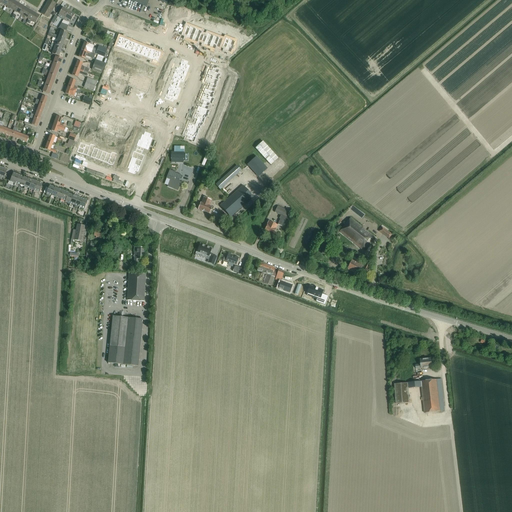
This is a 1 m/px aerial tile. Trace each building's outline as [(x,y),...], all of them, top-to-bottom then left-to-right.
[(15,1),(12,0),(11,0),(7,6),(14,11),(19,3),(15,1)] [(52,10),(56,3),(50,0),(48,0),(47,3),(45,6),(52,10)] [(21,6),(19,4),(19,3),(14,11),(21,15),(26,7),(22,5),(21,6)] [(48,17),(52,10),(45,6),(42,10),(43,10),(41,13),(40,13),(48,17)] [(28,10),(25,8),(26,7),(21,15),(28,19),(32,12),(33,11),(32,11),(29,9),(28,10)] [(65,17),(69,11),(63,7),(59,14),(65,17)] [(70,21),(74,14),(69,11),(65,17),(70,21)] [(35,14),(32,12),(28,19),(35,23),(40,15),(39,15),(36,13),(35,14)] [(66,31),(68,25),(64,23),(62,23),(58,28),(66,31)] [(186,29),(184,35),(186,36),(186,39),(191,41),(194,32),(189,30),(186,29)] [(65,39),(67,33),(61,30),(59,36),(65,39)] [(63,44),(65,39),(59,36),(51,33),(49,32),(47,35),(53,37),(57,39),(56,42),(63,44)] [(194,32),(191,41),(197,43),(198,40),(201,41),(203,35),(194,32)] [(203,35),(201,41),(204,43),(203,45),(209,47),(213,38),(207,36),(203,35)] [(120,37),(116,46),(121,48),(125,38),(120,37)] [(125,38),(121,48),(126,50),(130,41),(130,40),(125,38)] [(213,38),(209,47),(215,49),(216,46),(219,47),(221,41),(218,40),(213,38)] [(225,40),(223,47),(226,48),(225,51),(231,53),(233,49),(233,50),(235,46),(234,46),(235,43),(229,41),(229,42),(225,40)] [(61,50),(63,44),(56,42),(55,45),(51,43),(50,46),(54,48),(61,50)] [(84,42),(82,49),(95,54),(96,55),(96,54),(104,57),(107,49),(98,46),(97,48),(93,47),(94,46),(84,42)] [(59,56),(61,50),(54,48),(52,54),(59,56)] [(93,59),(95,54),(82,49),(79,57),(84,59),(85,56),(93,59)] [(151,49),(148,58),(153,59),(156,51),(151,49)] [(156,51),(153,59),(158,61),(161,53),(156,51)] [(60,64),(62,58),(57,57),(56,56),(55,60),(53,59),(52,61),(60,64)] [(103,68),(105,63),(95,59),(94,64),(103,68)] [(181,62),(179,68),(188,71),(190,65),(188,64),(189,61),(183,59),(181,62)] [(88,73),(89,69),(85,67),(81,66),(83,62),(77,60),(75,68),(88,73)] [(53,65),(51,68),(58,70),(60,64),(52,61),(50,61),(49,63),(53,64),(53,65)] [(102,73),(103,68),(94,64),(92,69),(102,73)] [(109,67),(105,76),(111,78),(114,68),(109,67)] [(56,76),(58,70),(51,68),(50,71),(49,71),(48,73),(56,76)] [(86,77),(88,73),(75,68),(72,75),(77,77),(79,74),(86,77)] [(114,68),(111,78),(115,80),(116,79),(119,70),(114,68)] [(179,68),(177,73),(186,76),(188,71),(179,68)] [(209,70),(207,76),(216,79),(219,74),(218,73),(220,70),(213,68),(212,71),(209,70)] [(53,82),(56,76),(48,73),(47,76),(48,76),(47,80),(53,82)] [(175,79),(174,82),(180,84),(181,81),(184,82),(186,76),(177,73),(175,79)] [(207,76),(205,82),(210,84),(209,87),(216,89),(217,86),(214,85),(216,79),(207,76)] [(95,86),(97,81),(87,77),(85,82),(95,86)] [(137,87),(136,87),(142,89),(145,80),(140,78),(137,87)] [(79,90),(79,89),(77,88),(77,87),(74,86),(76,81),(71,79),(68,86),(79,90)] [(51,88),(53,82),(47,80),(46,83),(44,82),(44,85),(51,88)] [(145,80),(142,89),(147,91),(150,82),(145,80)] [(93,90),(95,86),(85,82),(84,87),(93,90)] [(172,85),(170,90),(180,94),(182,88),(179,87),(180,84),(174,82),(173,85),(172,85)] [(49,94),(51,88),(44,85),(43,87),(44,88),(43,91),(49,94)] [(68,86),(65,93),(70,95),(74,97),(75,92),(78,93),(79,90),(68,86)] [(205,88),(203,94),(213,98),(215,92),(214,92),(216,89),(209,87),(208,90),(205,88)] [(168,97),(167,100),(173,102),(174,99),(177,100),(180,94),(170,90),(168,96),(168,97)] [(203,94),(201,100),(204,101),(203,104),(209,106),(210,104),(213,98),(203,94)] [(45,105),(48,97),(42,95),(40,101),(36,99),(36,101),(45,105)] [(90,105),(91,100),(92,99),(84,96),(82,102),(90,105)] [(42,112),(45,105),(36,101),(35,103),(39,105),(37,110),(42,112)] [(199,106),(197,112),(206,115),(208,110),(208,109),(209,106),(203,104),(202,107),(199,106)] [(40,119),(42,112),(37,110),(35,115),(31,113),(30,115),(40,119)] [(93,112),(89,122),(94,124),(98,115),(98,114),(93,112)] [(197,112),(194,118),(197,119),(196,122),(202,124),(203,121),(204,121),(206,115),(197,112)] [(37,126),(40,119),(30,115),(29,117),(33,119),(32,124),(37,126)] [(63,124),(60,123),(62,118),(57,116),(54,123),(66,127),(67,124),(64,123),(63,124)] [(189,123),(187,128),(197,132),(199,126),(201,127),(202,124),(196,122),(195,125),(189,123)] [(66,132),(68,128),(66,127),(54,123),(51,130),(57,132),(58,129),(66,132)] [(123,124),(120,133),(125,135),(128,125),(123,124)] [(7,129),(5,134),(12,137),(16,127),(14,127),(13,131),(7,129)] [(20,139),(22,134),(16,132),(18,128),(16,127),(12,137),(20,139)] [(187,128),(185,134),(188,135),(187,138),(193,141),(194,138),(197,132),(187,128)] [(144,134),(142,140),(151,144),(153,138),(150,137),(152,134),(145,131),(144,135),(144,134)] [(29,137),(29,135),(30,133),(28,132),(26,136),(22,134),(20,139),(27,142),(29,137)] [(53,144),(55,136),(50,134),(47,142),(53,144)] [(138,145),(137,149),(143,151),(144,148),(149,150),(151,144),(142,140),(139,146),(138,145)] [(271,165),(278,158),(263,141),(255,148),(271,165)] [(56,153),(57,151),(51,149),(53,144),(47,142),(45,149),(56,153)] [(81,143),(78,152),(83,154),(87,145),(81,143)] [(136,151),(133,157),(143,161),(145,155),(142,154),(143,151),(137,149),(136,152),(136,151)] [(109,163),(108,163),(114,165),(117,156),(112,154),(109,163)] [(258,177),(267,168),(256,156),(247,164),(258,177)] [(133,157),(131,162),(141,166),(143,161),(133,157)] [(242,160),(224,175),(228,180),(246,165),(242,160)] [(129,168),(128,171),(135,174),(136,171),(139,172),(141,166),(131,162),(129,168)] [(176,172),(170,170),(167,178),(170,180),(167,186),(178,191),(181,182),(178,181),(179,178),(181,179),(182,176),(176,173),(176,172)] [(20,185),(23,176),(18,174),(15,183),(20,185)] [(34,190),(37,181),(32,180),(29,188),(34,190)] [(39,192),(40,188),(42,183),(37,181),(34,190),(39,192)] [(46,194),(51,195),(54,187),(49,185),(48,188),(46,187),(44,192),(46,193),(46,194)] [(230,217),(234,213),(253,197),(243,185),(220,205),(230,217)] [(209,206),(211,200),(203,197),(201,202),(200,202),(198,209),(209,213),(212,207),(209,206)] [(83,198),(79,207),(84,209),(87,200),(83,198)] [(282,226),(285,220),(284,220),(288,212),(277,207),(275,212),(281,215),(279,219),(280,220),(278,224),(282,226)] [(363,250),(374,237),(350,218),(340,231),(363,250)] [(273,234),(275,230),(278,225),(269,221),(264,230),(270,233),(270,234),(272,234),(273,234)] [(390,224),(386,228),(392,233),(396,229),(390,224)] [(86,236),(87,228),(87,227),(77,225),(76,231),(74,231),(72,240),(82,241),(83,235),(86,236)] [(389,238),(392,234),(382,227),(379,231),(389,238)] [(101,237),(103,232),(96,230),(94,236),(96,236),(95,238),(99,239),(100,237),(101,237)] [(135,252),(135,253),(133,256),(135,258),(134,262),(138,262),(139,260),(144,260),(144,244),(139,243),(139,247),(134,247),(134,252),(135,252)] [(209,254),(212,248),(210,247),(200,244),(197,252),(208,256),(210,256),(208,262),(213,265),(216,256),(211,254),(211,255),(209,254)] [(224,258),(222,261),(228,264),(229,262),(236,265),(239,258),(229,254),(227,259),(224,258)] [(362,265),(352,260),(351,260),(347,269),(358,274),(361,268),(367,271),(369,266),(365,264),(364,266),(362,265)] [(262,283),(269,266),(260,262),(257,271),(261,272),(258,281),(262,283)] [(234,265),(232,271),(240,274),(242,268),(234,265)] [(271,286),(276,274),(277,269),(275,268),(269,266),(262,283),(271,286)] [(281,280),(283,276),(284,271),(279,269),(275,279),(277,280),(277,278),(281,280)] [(146,291),(146,289),(145,289),(146,274),(129,273),(127,300),(144,301),(145,291),(146,291)] [(289,292),(292,285),(281,281),(278,288),(289,292)] [(310,285),(307,293),(320,297),(323,290),(310,285)] [(113,316),(108,363),(138,366),(139,354),(142,319),(138,319),(138,318),(137,317),(137,316),(136,316),(135,316),(134,316),(133,317),(133,318),(128,318),(123,317),(113,316)] [(416,369),(432,367),(431,358),(420,359),(420,362),(420,363),(420,364),(416,365),(416,369)] [(437,380),(408,383),(409,388),(421,387),(424,413),(440,411),(437,380)] [(396,404),(409,403),(407,383),(394,384),(396,404)]
